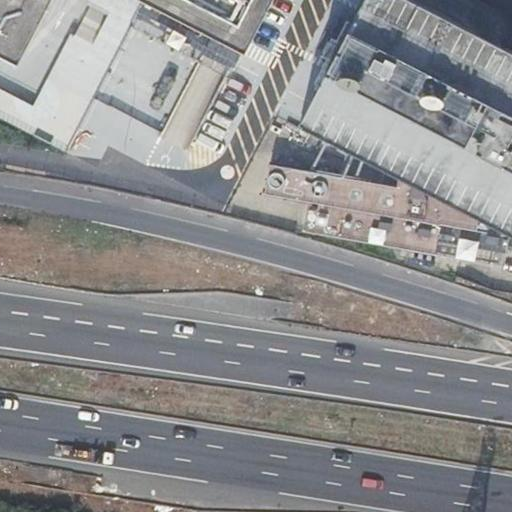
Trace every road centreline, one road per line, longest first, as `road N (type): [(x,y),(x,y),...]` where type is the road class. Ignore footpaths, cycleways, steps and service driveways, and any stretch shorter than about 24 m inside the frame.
road 1 (motorway): [(511,327),(76,211),(0,200)]
road 2 (motorway): [(0,427),(511,504)]
road 3 (motorway): [(511,398),(0,322)]
